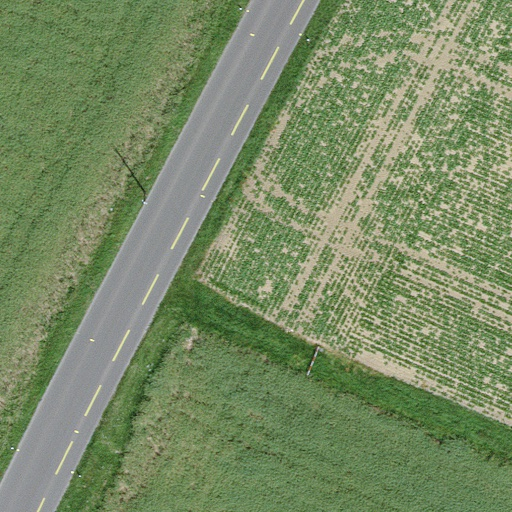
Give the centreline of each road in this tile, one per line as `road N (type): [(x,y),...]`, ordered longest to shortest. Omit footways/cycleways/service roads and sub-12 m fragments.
road 1 (secondary): [(25,511),(289,0)]
road 2 (track): [(143,274),(511,433)]
